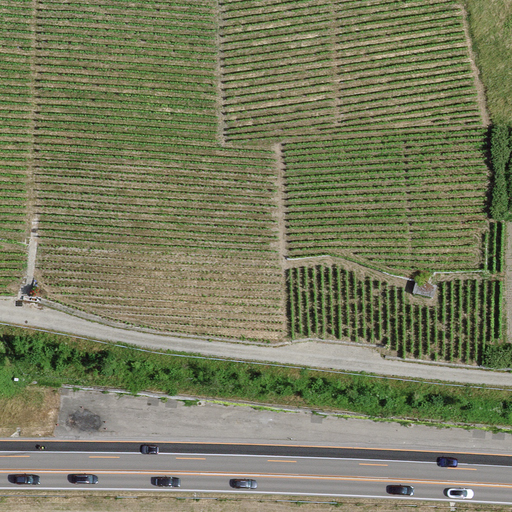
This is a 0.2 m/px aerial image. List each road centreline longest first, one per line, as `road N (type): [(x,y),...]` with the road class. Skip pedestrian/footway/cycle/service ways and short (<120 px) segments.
road 1 (track): [(0,305),(267,350),(511,376)]
road 2 (motorway): [(511,483),(0,468)]
